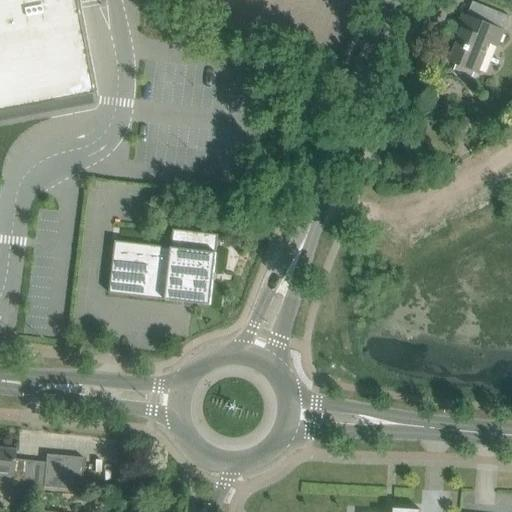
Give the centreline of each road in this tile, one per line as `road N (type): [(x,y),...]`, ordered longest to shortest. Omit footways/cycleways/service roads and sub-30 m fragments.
road 1 (tertiary): [(293,261),(399,0)]
road 2 (track): [(511,145),(397,208),(354,214),(317,206)]
road 3 (secondary): [(187,381),(13,382)]
road 4 (secondary): [(13,382),(70,400),(179,416)]
road 5 (secondary): [(406,426),(287,396)]
road 6 (secondary): [(285,429),(406,426)]
